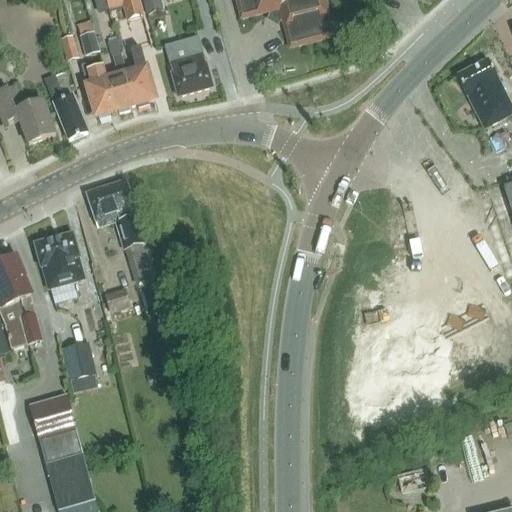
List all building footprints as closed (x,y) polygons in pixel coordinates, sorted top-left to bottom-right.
[(105,0),(109,12),(123,7),(128,23),(143,18),(137,0),(105,0)] [(142,0),(147,17),(164,12),(161,0),(142,0)] [(238,0),(243,19),(268,12),(269,17),(281,24),(285,23),(291,48),(331,38),(321,0),(238,0)] [(87,59),(100,55),(91,24),(77,28),(87,59)] [(78,61),(73,38),(61,41),(67,64),(78,61)] [(212,91),(198,40),(164,49),(178,100),(212,91)] [(150,109),(148,104),(155,102),(146,72),(147,71),(140,50),(131,53),(137,74),(128,77),(136,108),(138,112),(150,109)] [(118,118),(131,114),(130,109),(136,108),(128,77),(122,56),(112,59),(118,80),(108,83),(117,113),(118,118)] [(96,119),(97,119),(99,124),(111,120),(109,115),(117,113),(108,83),(102,62),(85,67),(91,88),(87,89),(96,119)] [(489,63),(457,79),(467,100),(468,100),(484,132),(505,121),(511,126),(511,109),(499,84),(489,63)] [(82,138),(88,136),(73,98),(64,101),(55,77),(44,81),(54,105),(69,143),(82,138)] [(29,147),(55,138),(43,104),(26,110),(18,87),(0,93),(0,114),(4,125),(19,119),(29,147)] [(128,251),(145,246),(125,184),(87,196),(97,229),(119,222),(128,251)] [(511,215),(511,185),(502,189),(511,215)] [(47,293),(85,282),(73,236),(34,247),(47,293)] [(26,348),(42,343),(30,300),(31,299),(23,281),(25,280),(17,260),(0,266),(0,306),(2,311),(0,311),(0,316),(5,330),(12,353),(26,348)] [(110,316),(132,311),(127,293),(106,299),(110,316)] [(0,358),(11,354),(2,331),(4,331),(0,320),(0,358)] [(89,344),(62,351),(70,384),(97,378),(89,344)] [(30,409),(57,511),(62,511),(96,503),(67,399),(30,409)] [(430,490),(426,471),(399,478),(403,497),(430,490)]
